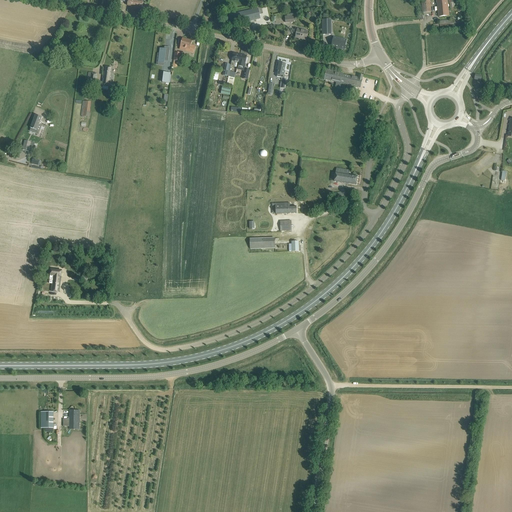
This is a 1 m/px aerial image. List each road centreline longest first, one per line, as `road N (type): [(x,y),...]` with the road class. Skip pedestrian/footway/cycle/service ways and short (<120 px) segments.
road 1 (primary): [(422,156),(367,251),(319,298),(259,335),(169,362),(0,364)]
road 2 (unclassified): [(376,215),(306,292),(203,342),(155,346),(120,310),(67,309)]
road 3 (tertiary): [(0,377),(183,372),(297,329)]
road 4 (tertiary): [(297,329),(367,270),(431,166),(474,147),(478,125)]
road 5 (unclassified): [(379,55),(347,64),(190,29)]
road 6 (tertiary): [(314,511),(331,384),(297,329)]
road 7 (track): [(331,386),(511,387)]
road 8 (unclassified): [(190,29),(50,0)]
road 9 (unclassified): [(410,88),(398,113),(405,163),(376,215)]
